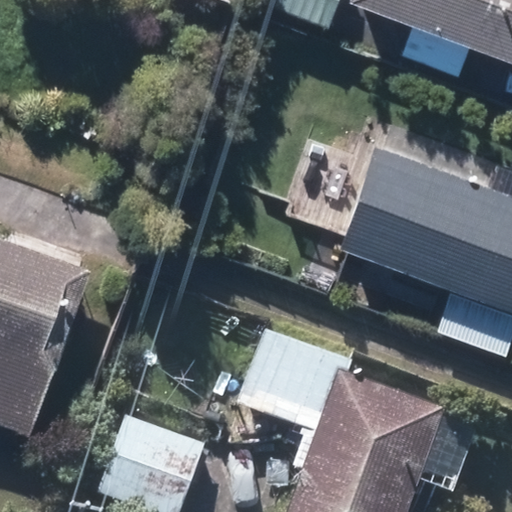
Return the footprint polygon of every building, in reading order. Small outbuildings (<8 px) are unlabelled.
[(511,0),(337,0),(337,1),(511,67),(511,0)] [(511,204),(366,149),(329,247),(507,315),(511,303),(511,204)] [(0,430),(17,436),(73,270),(0,245),(0,430)] [(393,511),(430,416),(328,378),(277,511),(393,511)] [(176,511),(202,447),(119,415),(87,499),(120,511),(176,511)]
